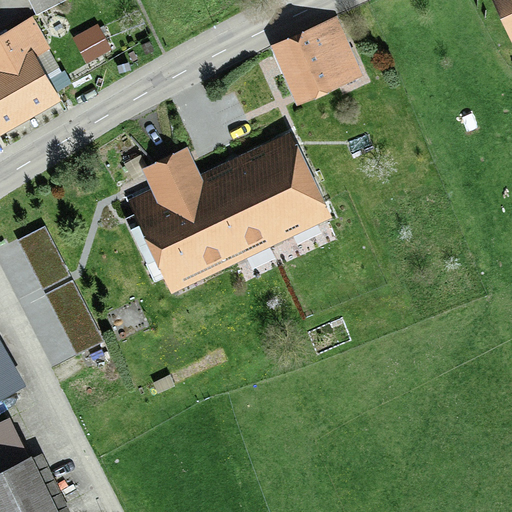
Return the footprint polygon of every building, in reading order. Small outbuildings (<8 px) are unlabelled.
[(29,0),(35,12),(60,0),(29,0)] [(511,39),(511,0),(492,0),(511,40),(511,39)] [(294,102),(362,74),(338,14),(270,42),(294,102)] [(37,54),(50,47),(32,15),(0,32),(0,131),(61,98),(37,54)] [(72,36),(86,62),(107,51),(102,42),(106,40),(97,23),(72,36)] [(127,198),(171,290),(331,215),(290,128),(199,171),(186,144),(141,165),(151,186),(127,198)] [(42,288),(70,274),(44,224),(16,239),(42,288)] [(76,354),(104,339),(72,278),(44,293),(76,354)] [(0,396),(25,382),(0,338),(0,396)] [(175,384),(170,374),(152,382),(157,392),(175,384)] [(0,511),(60,511),(30,450),(27,452),(8,414),(0,417),(0,511)]
